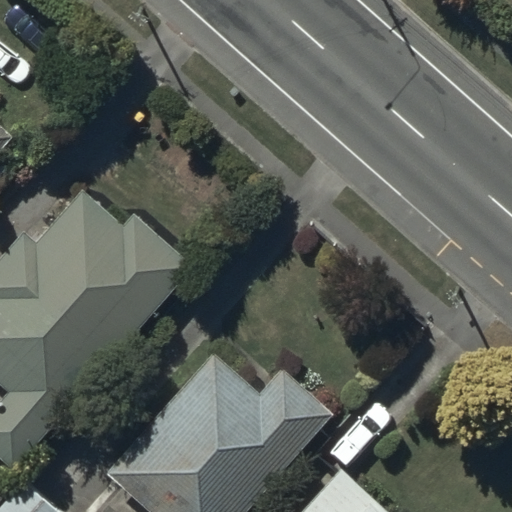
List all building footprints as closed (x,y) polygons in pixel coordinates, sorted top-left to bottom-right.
[(0,152),(15,137),(0,123),(0,152)] [(35,240),(23,229),(0,253),(0,385),(6,391),(0,397),(0,459),(12,471),(194,266),(134,213),(123,225),(81,188),(35,240)] [(258,393),(213,352),(105,473),(148,511),(245,511),(334,413),(282,367),(258,393)] [(390,511),(340,467),(299,511),(390,511)] [(0,511),(61,511),(24,479),(0,504),(0,511)]
